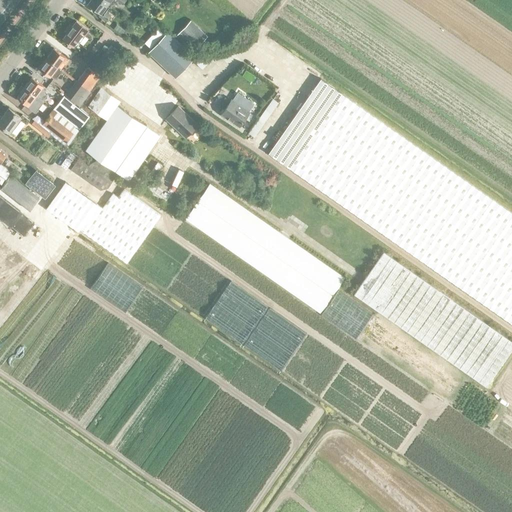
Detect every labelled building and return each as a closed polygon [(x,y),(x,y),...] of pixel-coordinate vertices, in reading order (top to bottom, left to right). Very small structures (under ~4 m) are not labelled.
[(89,0),(87,3),(100,13),(98,15),(106,21),(111,15),(106,11),(110,6),(102,0),(89,0)] [(144,42),(151,49),(148,52),(175,77),(193,58),(199,63),(207,54),(201,48),(194,56),(185,47),(190,41),(197,47),(208,35),(191,20),(174,37),(168,31),(166,33),(159,26),(144,42)] [(69,26),(65,32),(67,33),(63,38),(74,47),(83,35),(84,36),(89,30),(76,21),(71,27),(69,26)] [(46,57),(58,66),(62,61),(65,64),(69,59),(65,57),(65,56),(54,47),(46,57)] [(60,75),(54,71),(58,66),(46,57),(39,67),(56,80),(60,75)] [(87,65),(77,80),(89,89),(100,75),(87,65)] [(24,86),(43,100),(47,95),(43,92),(46,88),(43,86),(43,85),(32,76),(24,86)] [(511,211),(320,78),(268,152),(511,322),(511,211)] [(90,90),(89,89),(77,80),(76,79),(65,94),(79,105),(90,90)] [(33,111),(34,110),(36,111),(44,101),(43,100),(24,86),(23,87),(21,85),(15,93),(18,95),(17,96),(26,104),(25,105),(33,111)] [(85,149),(115,170),(146,125),(117,105),(120,100),(101,86),(87,105),(104,117),(107,119),(85,149)] [(90,116),(64,95),(53,108),(80,129),(90,116)] [(239,126),(249,112),(225,97),(219,105),(224,108),(221,113),(239,126)] [(254,135),(277,100),(272,97),(249,132),(254,135)] [(165,119),(185,137),(198,123),(178,105),(165,119)] [(0,115),(0,124),(9,132),(10,131),(12,132),(21,120),(26,124),(30,120),(22,114),(20,116),(8,107),(1,116),(0,115)] [(79,128),(53,108),(48,113),(50,114),(45,120),(37,114),(32,118),(34,120),(31,123),(46,135),(50,130),(67,143),(79,128)] [(61,164),(67,167),(75,154),(69,151),(61,164)] [(78,158),(71,168),(100,189),(107,187),(117,174),(100,163),(95,169),(78,158)] [(0,174),(5,179),(11,172),(0,164),(0,174)] [(55,184),(37,169),(36,168),(25,183),(30,187),(30,186),(45,197),(55,184)] [(11,175),(1,188),(30,210),(39,197),(11,175)] [(113,193),(103,207),(65,181),(46,208),(78,230),(79,229),(127,262),(160,215),(124,189),(118,197),(113,193)] [(184,218),(320,312),(345,277),(209,182),(184,218)] [(0,195),(0,217),(22,235),(33,221),(21,212),(0,195)] [(486,386),(511,348),(511,341),(384,251),(354,293),(486,386)] [(0,274),(0,354),(59,282),(49,273),(30,294),(0,274)] [(243,342),(267,304),(230,280),(205,317),(243,342)] [(230,382),(246,356),(211,333),(202,347),(213,354),(205,366),(230,382)]
